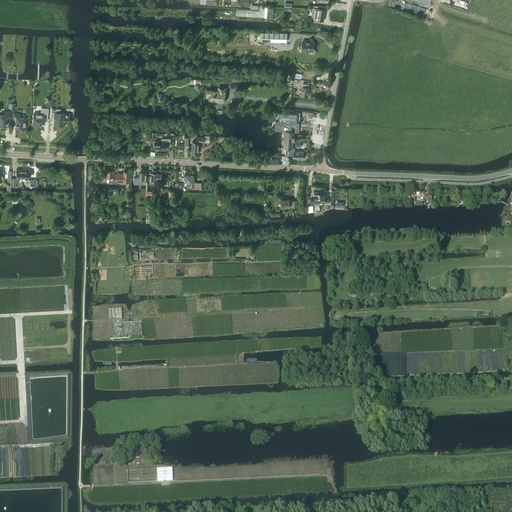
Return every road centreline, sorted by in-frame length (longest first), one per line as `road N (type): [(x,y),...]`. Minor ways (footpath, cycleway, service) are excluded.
road 1 (tertiary): [(320,169),(85,159)]
road 2 (tertiary): [(511,171),(469,178),(320,169)]
road 3 (unclassified): [(320,169),(352,0)]
road 4 (track): [(0,362),(21,361),(20,348),(68,346),(69,302)]
